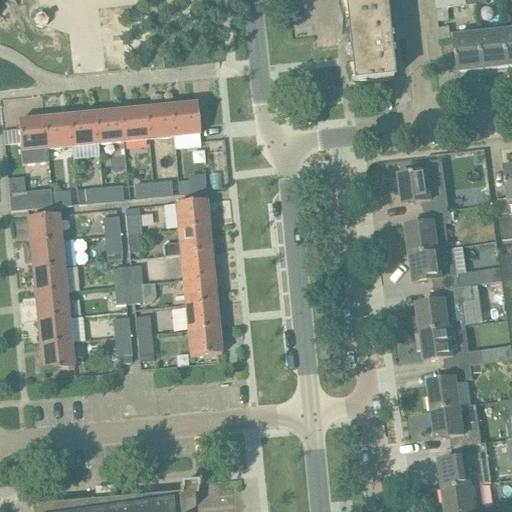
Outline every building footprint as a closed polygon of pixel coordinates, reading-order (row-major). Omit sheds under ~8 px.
[(383,0),(345,0),(347,20),(385,16),(383,0)] [(448,21),(447,9),(477,6),(476,0),(435,0),(438,22),(448,21)] [(385,16),(347,20),(354,84),(350,84),(351,85),(392,81),(385,16)] [(451,41),(449,29),(439,30),(441,42),(451,41)] [(505,33),(480,35),(484,72),(509,69),(505,33)] [(484,72),(480,35),(455,38),(458,75),(484,72)] [(175,150),(201,148),(197,105),(171,108),(174,139),(175,150)] [(148,142),(174,139),(171,108),(145,110),(148,142)] [(120,113),(123,144),(148,142),(145,110),(120,113)] [(97,147),(123,144),(120,113),(94,115),(97,147)] [(69,118),(72,149),(97,147),(94,115),(69,118)] [(47,151),(72,149),(69,118),(44,120),(47,151)] [(47,151),(44,120),(18,123),(21,154),(47,151)] [(443,172),(432,173),(431,163),(411,166),(412,176),(399,178),(403,207),(422,204),(423,215),(449,212),(447,198),(443,172)] [(205,195),(203,177),(189,178),(190,183),(178,184),(179,198),(205,195)] [(153,186),(154,199),(172,198),(171,184),(153,186)] [(135,201),(154,199),(153,186),(134,187),(135,201)] [(102,191),(103,205),(123,203),(122,189),(102,191)] [(86,207),(103,205),(102,191),(85,192),(86,207)] [(52,210),(50,192),(8,196),(10,214),(52,210)] [(51,195),(52,210),(71,208),(69,193),(51,195)] [(165,228),(177,227),(177,232),(209,229),(206,203),(175,206),(175,207),(163,208),(165,228)] [(449,212),(423,215),(425,226),(406,229),(410,257),(449,252),(446,226),(451,226),(449,212)] [(30,246),(61,243),(58,217),(27,220),(30,246)] [(134,234),(141,234),(139,217),(125,218),(127,239),(134,238),(134,234)] [(105,239),(119,238),(117,219),(103,221),(105,239)] [(511,240),(511,220),(500,222),(502,242),(511,240)] [(180,257),(211,254),(209,229),(177,232),(179,245),(162,247),(164,259),(180,257)] [(143,254),(141,234),(134,234),(134,238),(127,239),(129,255),(143,254)] [(119,238),(105,239),(106,257),(121,256),(119,238)] [(32,272),(63,269),(61,243),(30,246),(32,272)] [(500,270),(502,284),(511,353),(511,249),(504,250),(505,258),(498,258),(500,270)] [(434,294),(465,289),(467,289),(465,275),(457,276),(454,251),(449,252),(410,257),(414,285),(433,282),(434,294)] [(182,283),(213,280),(211,254),(180,257),(182,283)] [(126,269),(128,290),(135,289),(135,285),(142,285),(141,268),(126,269)] [(63,269),(32,272),(35,297),(66,294),(79,293),(77,270),(63,271),(63,269)] [(128,288),(126,269),(112,271),(114,289),(128,288)] [(489,272),(465,275),(467,289),(491,286),(502,284),(500,270),(489,272)] [(185,308),(216,305),(213,280),(182,283),(185,308)] [(135,289),(128,290),(130,306),(144,305),(142,285),(135,285),(135,289)] [(130,306),(128,290),(128,288),(114,289),(116,308),(130,306)] [(417,307),(421,335),(465,329),(465,328),(448,330),(445,306),(467,303),(465,289),(434,294),(436,304),(417,307)] [(37,323),(68,320),(66,294),(35,297),(37,323)] [(218,331),(216,305),(185,308),(187,334),(218,331)] [(144,336),(151,335),(149,319),(135,320),(137,340),(144,339),(144,336)] [(40,348),(71,345),(68,320),(37,323),(40,348)] [(113,322),(115,341),(129,339),(127,321),(113,322)] [(465,329),(421,335),(425,363),(444,361),(445,372),(481,367),(482,366),(480,353),(469,355),(465,329)] [(218,331),(187,334),(190,360),(221,357),(218,331)] [(144,339),(137,340),(139,364),(154,363),(151,335),(144,336),(144,339)] [(131,365),(129,339),(115,341),(117,366),(131,365)] [(73,371),(71,345),(40,348),(42,374),(73,371)] [(432,413),(459,410),(456,385),(473,382),(472,376),(482,374),(481,367),(445,372),(447,382),(428,385),(432,413)] [(511,402),(501,404),(507,443),(511,441),(511,402)] [(459,410),(432,413),(435,442),(455,439),(456,450),(490,445),(488,432),(479,433),(478,422),(461,424),(459,410)] [(442,492),(470,488),(482,486),(491,485),(488,459),(495,458),(493,445),(490,445),(456,450),(458,461),(439,463),(442,492)] [(188,511),(195,508),(194,495),(197,495),(197,485),(179,486),(180,495),(32,507),(32,511),(188,511)] [(482,511),(473,511),(470,488),(442,492),(445,511),(511,511),(511,505),(497,508),(497,510),(482,511)]
